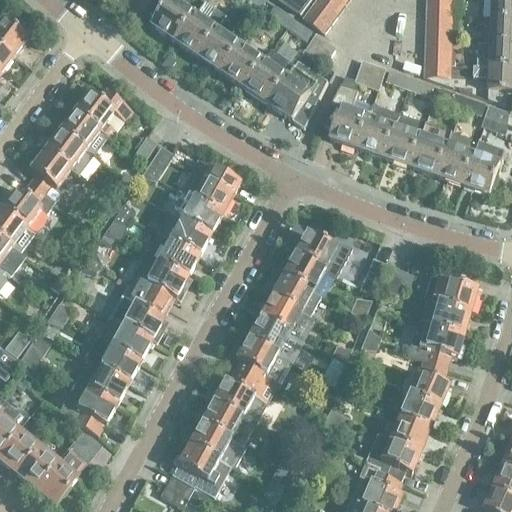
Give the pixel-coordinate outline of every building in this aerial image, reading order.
[(176,46),(196,17),(174,2),(174,0),(159,0),(149,16),(158,22),(153,30),(176,46)] [(253,8),(258,0),(241,0),(241,1),(253,8)] [(260,13),(266,5),(258,0),(253,8),(260,13)] [(301,19),(314,0),(282,0),(279,5),(301,19)] [(346,8),(334,0),(320,0),(319,3),(339,17),(346,8)] [(351,0),(334,0),(346,8),(351,0)] [(453,11),(453,0),(427,0),(427,11),(453,11)] [(511,2),(494,1),(492,25),(511,25),(511,2)] [(339,17),(319,3),(312,12),(332,27),(339,17)] [(199,62),(219,33),(225,25),(202,9),(196,17),(176,46),(199,62)] [(276,24),(282,15),(274,10),(268,19),(276,24)] [(452,23),(453,11),(427,11),(427,23),(452,23)] [(332,27),(312,12),(304,22),(325,38),(332,27)] [(288,32),(293,23),(282,15),(276,24),(288,32)] [(0,52),(13,63),(19,55),(20,55),(26,47),(26,46),(34,36),(18,23),(12,31),(1,23),(0,24),(0,52)] [(299,39),(305,31),(293,23),(288,32),(299,39)] [(452,35),(452,23),(427,23),(426,34),(452,35)] [(511,25),(492,25),(491,47),(511,48),(511,25)] [(307,44),(312,36),(305,31),(299,39),(307,44)] [(223,78),(243,49),(219,33),(199,62),(223,78)] [(452,46),(452,35),(426,34),(426,46),(452,46)] [(336,52),(316,39),(310,49),(318,54),(330,62),(336,52)] [(451,58),(452,46),(426,46),(426,58),(451,58)] [(511,48),(491,47),(479,47),(478,70),(473,70),(473,71),(511,72),(511,48)] [(246,94),(266,65),(243,49),(223,78),(246,94)] [(312,62),(318,54),(310,49),(307,52),(304,56),(312,62)] [(11,65),(13,63),(0,52),(0,79),(4,74),(5,74),(11,66),(11,65)] [(330,62),(318,54),(312,62),(318,66),(324,70),(330,62)] [(451,69),(451,58),(426,58),(425,69),(451,69)] [(270,110),(289,80),(266,65),(246,94),(270,110)] [(383,82),(386,74),(363,66),(359,77),(373,82),(382,85),(383,82)] [(450,82),(451,69),(425,69),(425,81),(450,82)] [(295,71),(289,80),(270,110),(293,125),(319,87),(295,71)] [(511,72),(473,71),(473,81),(490,82),(489,95),(488,104),(506,110),(507,96),(511,95),(511,72)] [(396,89),(400,79),(390,75),(387,85),(396,89)] [(370,91),(373,82),(359,77),(356,86),(370,91)] [(409,93),(413,83),(400,79),(396,89),(409,93)] [(454,82),(450,82),(425,81),(425,82),(454,93),(454,82)] [(379,94),(382,85),(373,82),(370,91),(379,94)] [(422,98),(426,88),(413,83),(409,93),(422,98)] [(431,101),(434,91),(426,88),(422,98),(431,101)] [(357,154),(369,121),(353,115),(359,97),(340,90),(321,129),(335,133),(331,145),(357,154)] [(448,107),(451,97),(442,94),(439,104),(448,107)] [(79,107),(73,116),(99,136),(109,144),(115,136),(105,128),(113,118),(125,127),(133,117),(105,96),(98,104),(88,96),(86,99),(85,99),(79,107)] [(461,111),(464,101),(451,97),(448,107),(461,111)] [(474,116),(477,106),(464,101),(461,111),(474,116)] [(486,109),(477,106),(474,116),(482,119),(486,109)] [(384,163),(399,120),(372,110),(369,121),(357,154),(384,163)] [(509,117),(489,110),(485,122),(494,125),(507,129),(509,117)] [(99,136),(73,116),(71,118),(64,126),(65,127),(58,135),(85,156),(99,136)] [(410,172),(426,129),(399,120),(384,163),(410,172)] [(491,134),(494,125),(485,122),(482,131),(491,134)] [(507,129),(494,125),(491,134),(506,139),(507,129)] [(437,182),(452,139),(426,129),(410,172),(437,182)] [(71,174),(85,156),(58,135),(57,137),(56,137),(50,145),(50,146),(44,154),(71,174)] [(464,191),(479,148),(452,139),(437,182),(464,191)] [(146,141),(141,148),(133,161),(143,168),(156,148),(146,141)] [(505,157),(479,148),(464,191),(490,200),(505,157)] [(156,158),(147,173),(160,181),(168,166),(173,160),(161,151),(156,158)] [(56,193),(71,174),(44,154),(43,156),(42,156),(35,164),(36,165),(29,174),(35,179),(28,188),(53,206),(60,196),(56,193)] [(190,179),(180,196),(193,203),(222,219),(234,198),(238,191),(240,188),(198,164),(197,166),(194,172),(190,179)] [(160,181),(147,173),(141,182),(157,187),(160,181)] [(124,176),(119,183),(129,190),(134,182),(124,176)] [(119,205),(129,190),(119,183),(109,198),(119,205)] [(46,215),(53,206),(28,188),(21,198),(15,193),(8,202),(7,202),(1,210),(0,212),(26,232),(41,212),(46,215)] [(179,195),(167,216),(169,218),(211,241),(222,219),(193,203),(179,195)] [(125,207),(118,217),(131,225),(135,218),(125,207)] [(0,242),(12,252),(26,232),(0,212),(0,242)] [(131,225),(118,217),(113,225),(128,230),(131,225)] [(199,262),(211,241),(169,218),(157,239),(169,246),(199,262)] [(102,229),(95,224),(90,231),(98,237),(99,236),(102,229)] [(105,238),(100,247),(108,252),(113,243),(105,238)] [(306,238),(294,259),(323,275),(340,285),(344,276),(341,274),(352,255),(338,248),(335,254),(324,248),(324,247),(320,245),(320,246),(306,238)] [(0,267),(12,252),(0,242),(0,267)] [(187,283),(199,262),(169,246),(158,267),(187,283)] [(83,261),(72,255),(66,265),(77,271),(83,261)] [(102,269),(92,258),(86,266),(98,275),(102,269)] [(311,296),(323,275),(294,259),(282,280),(311,296)] [(413,259),(408,272),(420,276),(422,272),(425,263),(413,259)] [(183,291),(187,283),(158,267),(145,260),(128,291),(164,311),(170,301),(175,304),(176,303),(180,304),(186,293),(183,291)] [(369,270),(360,294),(374,300),(383,276),(386,269),(372,263),(369,270)] [(98,275),(86,266),(79,276),(94,281),(98,275)] [(407,277),(405,277),(394,272),(384,295),(398,300),(401,291),(407,277)] [(477,293),(471,291),(475,279),(449,272),(446,284),(434,281),(427,304),(437,307),(470,316),(477,293)] [(63,291),(68,284),(58,278),(54,284),(63,291)] [(300,318),(311,296),(282,280),(270,301),(300,318)] [(63,291),(54,284),(50,290),(60,296),(63,291)] [(158,322),(164,311),(128,291),(111,323),(123,330),(152,346),(153,345),(156,347),(163,335),(160,333),(164,325),(158,322)] [(395,308),(398,300),(384,295),(381,303),(395,308)] [(288,339),(300,318),(270,301),(259,323),(288,339)] [(356,303),(353,310),(367,316),(372,304),(356,303)] [(463,340),(470,316),(437,307),(430,330),(463,340)] [(70,321),(59,308),(52,318),(66,326),(70,321)] [(363,326),(367,316),(353,310),(351,316),(363,326)] [(37,331),(42,324),(33,318),(29,325),(37,331)] [(66,326),(52,318),(47,327),(62,332),(66,326)] [(276,360),(288,339),(259,323),(247,344),(276,360)] [(456,363),(463,340),(430,330),(421,327),(408,361),(422,366),(422,367),(446,374),(450,362),(456,363)] [(22,336),(29,341),(34,334),(27,329),(22,336)] [(141,367),(152,346),(123,330),(111,351),(141,367)] [(369,332),(364,344),(378,350),(381,341),(369,332)] [(18,337),(4,354),(3,354),(15,362),(29,345),(18,337)] [(265,378),(276,360),(247,344),(235,365),(241,368),(235,378),(259,391),(259,390),(257,389),(262,379),(264,380),(265,378)] [(376,355),(378,350),(364,344),(360,353),(376,355)] [(43,359),(32,348),(32,347),(24,358),(39,366),(43,359)] [(141,367),(111,351),(107,349),(103,356),(107,358),(100,372),(129,389),(141,367)] [(336,350),(333,359),(346,364),(352,352),(336,350)] [(2,358),(0,361),(0,367),(10,375),(15,368),(2,358)] [(39,366),(24,358),(18,366),(35,372),(39,366)] [(342,373),(346,364),(333,359),(331,363),(342,373)] [(357,361),(353,371),(367,377),(371,367),(357,361)] [(117,410),(129,389),(100,372),(88,365),(76,387),(117,410)] [(443,387),(446,374),(422,367),(419,377),(417,377),(408,399),(439,412),(449,390),(443,387)] [(242,423),(259,391),(235,378),(230,389),(224,385),(212,407),(242,423)] [(348,378),(343,389),(357,396),(360,389),(348,378)] [(13,381),(8,388),(21,397),(26,391),(13,381)] [(105,431),(117,410),(76,387),(58,419),(93,439),(99,428),(105,431)] [(357,396),(343,389),(338,398),(354,402),(357,396)] [(309,406),(320,417),(330,398),(314,394),(309,406)] [(430,435),(439,412),(408,399),(398,421),(430,435)] [(0,458),(20,434),(10,427),(17,418),(0,402),(0,458)] [(254,430),(242,423),(212,407),(200,428),(230,445),(242,451),(254,430)] [(49,438),(61,425),(54,419),(42,432),(49,438)] [(420,457),(430,435),(398,421),(389,443),(420,457)] [(325,424),(315,444),(332,447),(337,434),(325,424)] [(68,431),(61,425),(49,438),(55,443),(68,431)] [(218,467),(218,466),(230,445),(200,428),(188,450),(218,467)] [(17,477),(39,450),(20,434),(0,458),(0,462),(7,468),(5,470),(16,479),(17,477)] [(91,442),(85,439),(82,437),(66,453),(67,454),(85,468),(101,449),(100,449),(91,442)] [(303,453),(308,443),(292,439),(289,446),(303,453)] [(411,479),(420,457),(389,443),(378,439),(366,467),(377,472),(375,476),(400,487),(404,477),(411,479)] [(303,453),(289,446),(286,452),(297,464),(298,464),(303,453)] [(58,466),(57,466),(39,450),(17,477),(26,484),(25,486),(35,494),(37,493),(58,466)] [(218,467),(188,450),(171,480),(194,493),(214,503),(230,473),(218,466),(218,467)] [(511,474),(511,450),(503,471),(511,474)] [(54,510),(77,482),(75,481),(85,468),(67,454),(57,466),(58,466),(37,493),(45,500),(44,502),(54,510)] [(395,498),(400,487),(375,476),(377,472),(366,467),(350,505),(365,511),(396,511),(401,501),(395,498)] [(303,469),(298,479),(313,486),(316,480),(303,469)] [(511,501),(511,474),(503,471),(494,493),(511,501)] [(313,486),(298,479),(294,489),(310,492),(313,486)] [(188,504),(194,493),(171,480),(159,501),(170,507),(176,498),(188,504)] [(269,486),(266,492),(280,499),(287,486),(269,486)] [(275,508),(280,499),(266,492),(263,498),(275,508)] [(511,511),(511,501),(494,493),(485,511),(511,511)] [(178,511),(183,511),(188,504),(176,498),(170,507),(178,511)]
